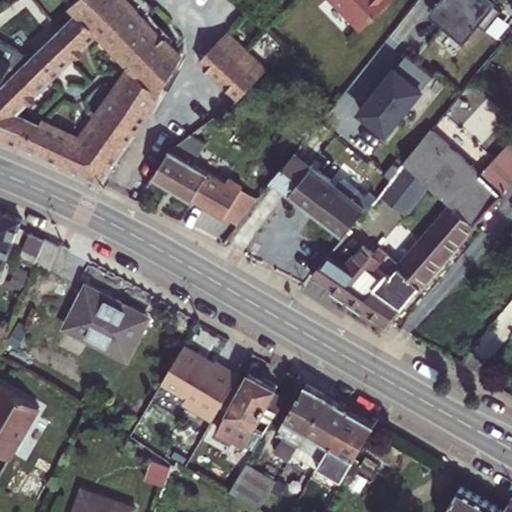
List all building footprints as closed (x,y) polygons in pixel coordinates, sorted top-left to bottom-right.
[(18,112),(99,33),(133,69),(159,96),(182,54),(129,0),(76,0),(71,5),(77,12),(59,30),(31,57),(0,86),(0,139),(3,141),(7,129),(3,127),(18,112)] [(332,0),(361,30),(391,0),(332,0)] [(503,9),(491,0),(440,0),(432,11),(446,22),(442,26),(464,44),(480,24),(487,29),(503,9)] [(267,70),(226,32),(199,62),(238,98),(239,99),(267,70)] [(0,86),(31,57),(0,39),(0,86)] [(411,49),(361,110),(392,135),(442,74),(411,49)] [(133,69),(120,87),(150,113),(159,96),(133,69)] [(40,123),(20,147),(102,185),(120,156),(150,113),(120,87),(81,143),(73,138),(40,123)] [(459,120),(448,110),(439,120),(451,130),(459,120)] [(3,141),(20,147),(40,123),(18,112),(3,127),(7,129),(3,141)] [(432,129),(405,161),(453,204),(475,224),(476,225),(511,186),(511,142),(482,174),(432,129)] [(154,176),(224,218),(243,188),(244,186),(229,177),(226,182),(195,163),(207,144),(191,134),(170,149),(154,176)] [(296,152),(272,179),(345,235),(372,201),(373,203),(377,197),(370,191),(366,196),(359,191),(346,181),(341,180),(337,184),(313,165),(296,152)] [(429,184),(406,165),(384,193),(407,212),(429,184)] [(363,186),(359,191),(366,196),(370,191),(363,186)] [(224,218),(236,226),(258,198),(243,188),(224,218)] [(399,267),(421,287),(475,224),(453,204),(400,266),(399,267)] [(0,274),(21,220),(0,211),(0,274)] [(34,265),(46,239),(32,233),(20,261),(33,267),(34,265)] [(61,246),(46,239),(34,265),(50,271),(61,246)] [(312,275),(387,327),(389,324),(401,306),(403,308),(421,287),(399,267),(400,266),(388,255),(379,248),(375,253),(363,245),(345,265),(329,254),(328,255),(312,275)] [(66,328),(128,359),(147,321),(130,312),(132,309),(87,286),(66,328)] [(185,345),(163,384),(187,398),(184,403),(214,420),(241,375),(217,361),(215,362),(185,345)] [(277,391),(279,388),(251,372),(219,431),(247,446),(257,427),(257,428),(262,419),(277,391)] [(0,453),(11,459),(41,408),(0,384),(0,453)] [(329,397),(306,384),(277,433),(284,437),(276,452),(290,460),(294,453),(329,397)] [(277,391),(262,419),(270,423),(286,396),(277,391)] [(350,410),(329,397),(294,453),(318,468),(319,466),(350,410)] [(375,425),(350,410),(319,466),(343,480),(375,425)] [(165,486),(171,467),(152,460),(146,479),(165,486)] [(277,482),(247,464),(230,492),(260,510),(277,482)] [(446,511),(504,511),(506,511),(462,486),(446,511)] [(134,511),(136,508),(83,489),(74,511),(134,511)]
